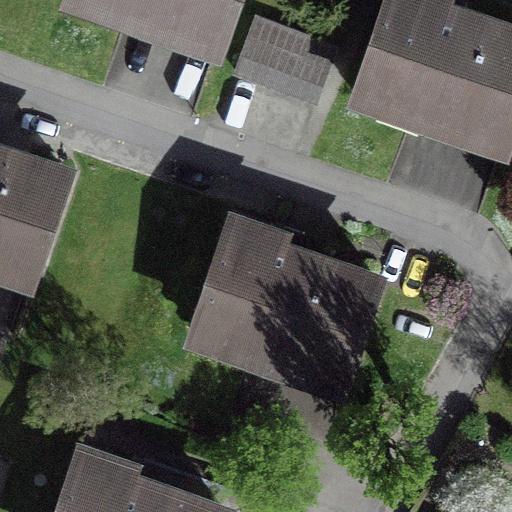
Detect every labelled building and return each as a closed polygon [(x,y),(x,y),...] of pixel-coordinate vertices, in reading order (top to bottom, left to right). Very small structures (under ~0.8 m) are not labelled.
[(99,0),(219,41),(232,0),(99,0)] [(511,114),(511,21),(448,0),(387,0),(356,91),(503,142),(511,114)] [(336,47),(255,17),(236,70),(316,99),(336,47)] [(68,166),(0,142),(0,266),(29,276),(68,166)] [(379,273),(226,221),(189,329),(342,381),(379,273)] [(224,511),(228,501),(81,449),(58,511),(224,511)]
